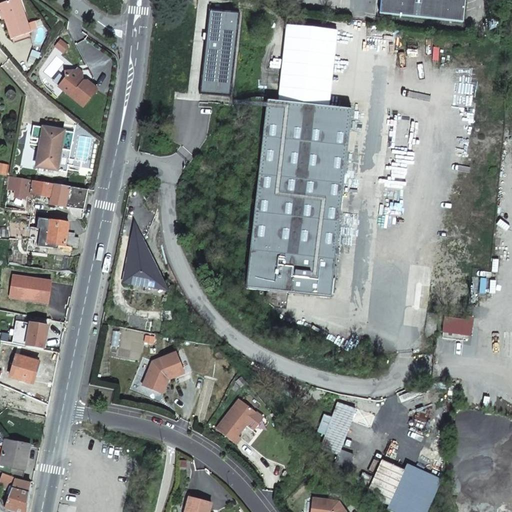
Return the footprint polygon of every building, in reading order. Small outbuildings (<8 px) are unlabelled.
[(30,33),(19,0),(10,0),(0,3),(0,5),(4,19),(5,19),(11,39),(13,39),(30,33)] [(463,22),(465,0),(383,0),(382,14),(463,22)] [(238,14),(209,11),(200,94),(230,97),(238,14)] [(58,86),(83,107),(97,90),(87,81),(83,81),(79,77),(79,70),(65,71),(66,78),(58,86)] [(352,109),(267,100),(246,288),(330,298),(352,109)] [(33,126),(31,138),(41,140),(43,127),(33,126)] [(41,140),(37,167),(48,169),(57,171),(59,161),(64,131),(43,127),(41,140)] [(64,131),(59,161),(57,171),(67,172),(74,133),(64,131)] [(26,193),(26,196),(31,196),(31,194),(46,197),(47,193),(50,193),(53,194),(54,184),(28,180),(26,193)] [(87,190),(54,184),(53,194),(50,205),(66,208),(84,210),(87,190)] [(12,191),(11,199),(15,200),(24,201),(26,196),(26,193),(12,191)] [(10,211),(6,212),(6,215),(9,240),(26,241),(26,238),(24,237),(24,232),(18,232),(15,214),(11,215),(10,211)] [(36,228),(34,242),(46,244),(50,220),(37,219),(36,228)] [(50,220),(46,244),(65,246),(67,232),(69,223),(50,220)] [(67,232),(65,246),(72,247),(77,248),(79,238),(74,237),(75,233),(67,232)] [(46,244),(46,248),(62,250),(62,251),(71,253),(72,247),(65,246),(46,244)] [(24,323),(20,345),(26,346),(26,347),(43,350),(47,327),(24,323)] [(184,373),(176,353),(152,362),(143,386),(162,394),(168,379),(184,373)] [(16,356),(10,377),(33,383),(39,362),(16,356)] [(239,399),(216,429),(236,444),(240,438),(238,435),(256,412),(239,399)] [(336,454),(353,408),(338,403),(332,418),(325,415),(319,432),(326,434),(321,448),(336,454)] [(0,471),(3,473),(16,478),(22,480),(30,445),(5,440),(4,446),(0,464),(0,471)] [(0,476),(0,487),(10,492),(15,480),(16,478),(3,473),(0,476)] [(8,498),(4,508),(15,511),(25,511),(30,485),(15,480),(10,492),(9,494),(6,493),(4,497),(8,498)] [(189,497),(184,511),(208,511),(211,503),(189,497)] [(344,511),(338,502),(313,498),(311,511),(344,511)]
